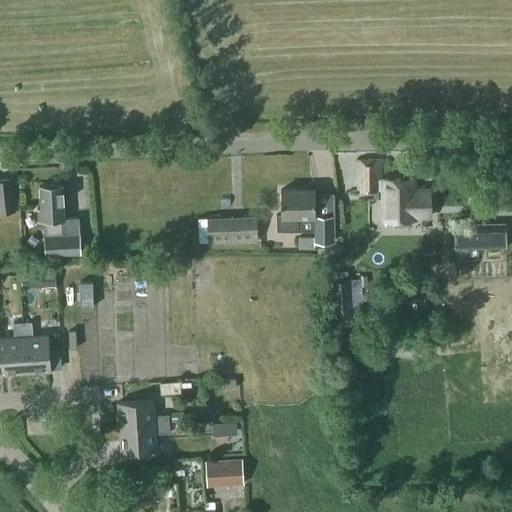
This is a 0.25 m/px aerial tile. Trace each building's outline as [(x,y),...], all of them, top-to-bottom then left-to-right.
[(380,178),(380,159),(355,159),(355,181),(360,181),(360,190),(383,190),(383,217),(413,217),(413,215),(430,215),(430,189),(413,189),(413,178),(380,178)] [(0,211),(16,209),(12,177),(0,178),(0,211)] [(43,219),(45,255),(81,253),(79,217),(66,217),(64,183),(39,184),(40,207),(37,207),(38,220),(43,219)] [(282,213),(277,213),(277,229),(315,229),(315,235),(299,235),(299,247),(316,247),(315,240),(335,239),(334,213),(316,214),(315,188),(281,188),(282,213)] [(255,215),(207,217),(209,240),(209,241),(257,239),(255,215)] [(209,240),(207,217),(199,218),(200,241),(209,240)] [(457,245),(481,245),(481,226),(457,226),(457,245)] [(31,271),(32,287),(55,285),(54,269),(31,271)] [(363,305),(361,278),(331,280),(332,285),(327,285),(329,308),(363,305)] [(21,322),(31,322),(33,322),(32,306),(20,307),(21,322)] [(14,337),(0,337),(0,373),(24,372),(21,322),(13,323),(14,337)] [(21,322),(24,372),(48,370),(46,335),(31,336),(31,322),(21,322)] [(236,387),(236,378),(221,379),(221,388),(236,387)] [(161,393),(181,391),(180,380),(160,382),(161,393)] [(120,426),(169,422),(185,421),(184,410),(171,411),(171,414),(155,415),(154,399),(118,402),(120,426)] [(169,422),(120,426),(122,450),(157,448),(156,432),(170,432),(169,422)] [(224,422),(212,422),(213,434),(225,434),(224,422)] [(243,459),(207,461),(208,483),(244,481),(243,459)] [(145,479),(144,470),(130,471),(131,480),(145,479)]
